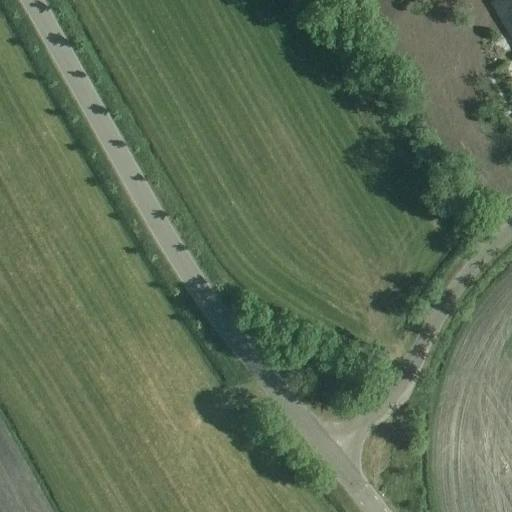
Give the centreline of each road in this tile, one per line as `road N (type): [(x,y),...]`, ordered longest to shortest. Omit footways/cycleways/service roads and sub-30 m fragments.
road 1 (tertiary): [(327,452),(216,319),(36,0)]
road 2 (unclassified): [(511,229),(465,271),(380,411),(327,452)]
